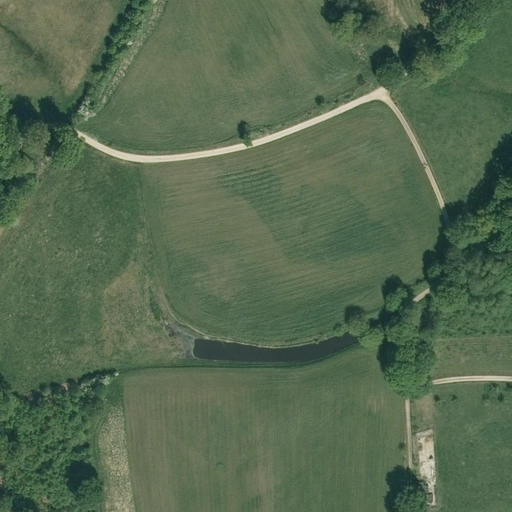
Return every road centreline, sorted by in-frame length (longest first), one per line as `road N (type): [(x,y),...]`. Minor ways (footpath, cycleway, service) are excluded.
road 1 (track): [(22,137),(50,124),(125,157),(171,159),(273,136),(380,90),(417,148),(450,240),(444,276),(401,320),(406,382)]
road 2 (track): [(406,382),(409,511)]
road 3 (track): [(380,90),(432,50),(471,0)]
